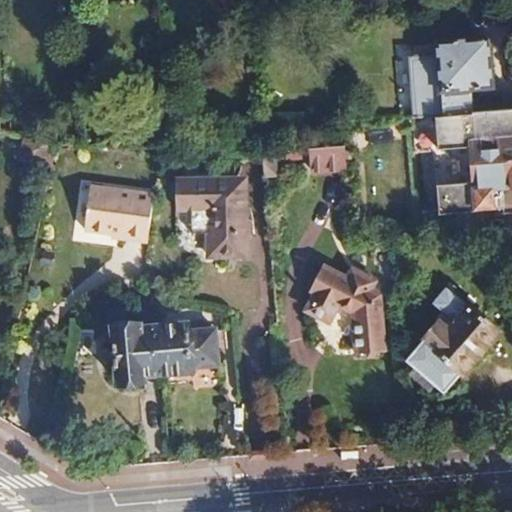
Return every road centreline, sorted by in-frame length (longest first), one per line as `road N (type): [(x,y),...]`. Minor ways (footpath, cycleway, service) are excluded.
road 1 (tertiary): [(216,495),(511,472)]
road 2 (tertiary): [(64,506),(216,495)]
